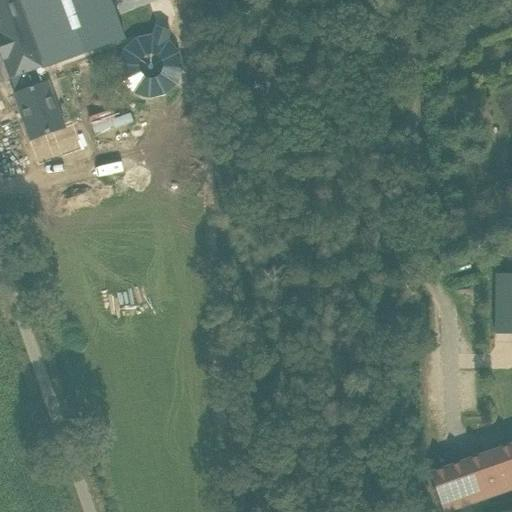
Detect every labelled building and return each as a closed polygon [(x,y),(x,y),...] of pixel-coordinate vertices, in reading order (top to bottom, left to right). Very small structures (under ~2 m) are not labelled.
[(0,0),(0,57),(1,61),(2,61),(8,80),(9,79),(12,78),(42,68),(43,69),(124,39),(109,0),(0,0)] [(137,70),(114,78),(126,111),(148,103),(137,70)] [(62,128),(46,83),(14,95),(30,140),(62,128)] [(511,274),(495,274),(494,334),(511,334),(511,274)] [(440,511),(451,511),(511,490),(511,443),(427,474),(440,511)]
